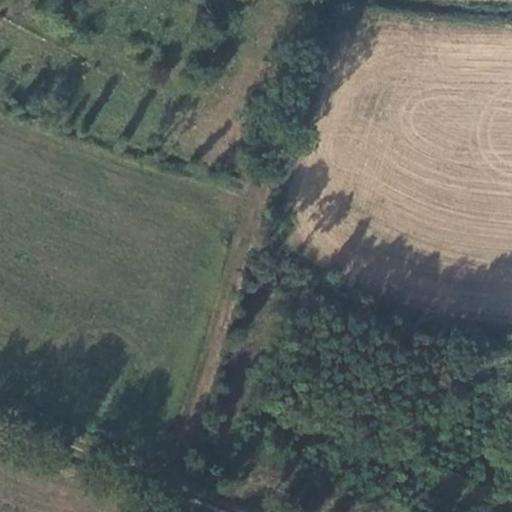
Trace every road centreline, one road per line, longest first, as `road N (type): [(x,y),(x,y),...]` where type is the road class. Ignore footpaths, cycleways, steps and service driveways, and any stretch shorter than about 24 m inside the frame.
road 1 (track): [(291,29),(146,482)]
road 2 (track): [(0,409),(222,511)]
